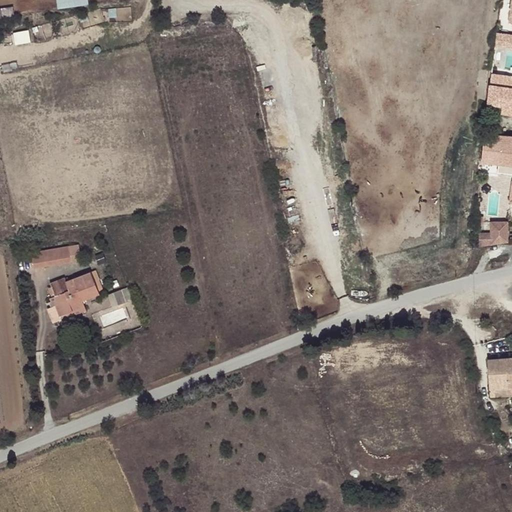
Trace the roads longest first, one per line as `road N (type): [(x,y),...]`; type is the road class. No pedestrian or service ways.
road 1 (unclassified): [(511,273),(351,318),(0,458)]
road 2 (track): [(351,318),(324,241),(275,30),(256,8),(179,0)]
